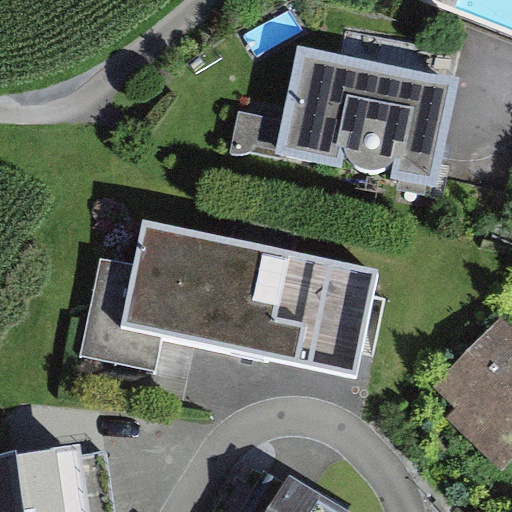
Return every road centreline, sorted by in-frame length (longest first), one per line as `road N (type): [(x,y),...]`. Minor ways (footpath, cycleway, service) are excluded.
road 1 (residential): [(403,511),(366,446),(297,408),(233,433),(187,511)]
road 2 (residential): [(0,107),(88,96),(196,0)]
